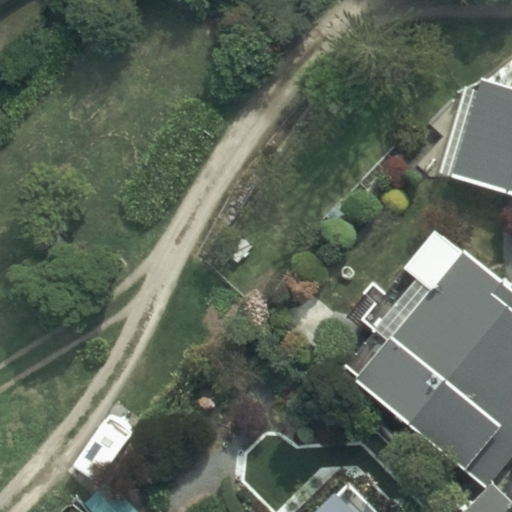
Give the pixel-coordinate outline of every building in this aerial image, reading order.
[(511,89),(480,79),(452,160),(511,179),(511,89)] [(270,208),(217,268),(243,291),(253,279),(258,284),(270,271),(263,265),(295,229),(270,208)] [(383,335),(352,370),(370,386),(365,392),(450,466),(444,473),(475,501),(511,458),(511,285),(449,231),(411,275),(423,285),(411,299),(396,286),(391,292),(378,281),(354,310),(383,335)] [(378,511),(349,482),(318,511),(378,511)] [(511,511),(511,506),(497,492),(477,511),(511,511)]
